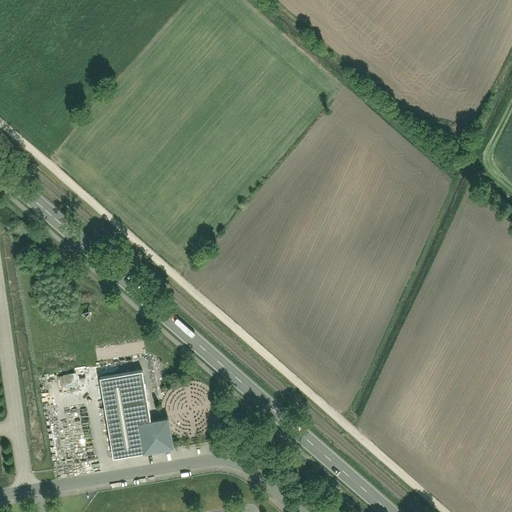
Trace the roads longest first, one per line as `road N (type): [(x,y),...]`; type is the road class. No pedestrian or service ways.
road 1 (primary): [(0,173),(386,511)]
road 2 (residential): [(295,511),(255,477),(209,462),(0,499)]
road 3 (unknown): [(102,481),(84,390),(53,399),(60,446)]
